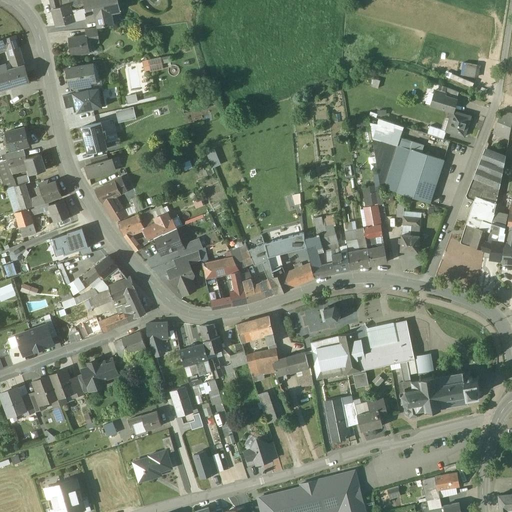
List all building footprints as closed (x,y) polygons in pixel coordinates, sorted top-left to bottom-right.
[(59,0),(49,0),(52,9),(60,7),(60,2),(59,0)] [(83,0),(74,0),(64,2),(64,6),(69,5),(71,10),(85,8),(83,0)] [(107,0),(83,0),(85,8),(86,9),(94,8),(98,27),(113,24),(111,13),(116,12),(113,1),(108,2),(107,0)] [(60,7),(52,9),(56,27),(74,22),(74,21),(71,10),(69,5),(64,6),(60,7)] [(85,8),(71,10),(74,21),(85,18),(85,12),(86,12),(86,9),(85,8)] [(97,28),(85,30),(86,36),(87,36),(87,37),(98,35),(97,28)] [(15,35),(4,39),(8,49),(9,53),(20,50),(15,35)] [(98,35),(87,37),(88,44),(99,42),(98,35)] [(86,36),(69,39),(71,55),(80,53),(80,54),(90,53),(88,44),(87,37),(87,36),(86,36)] [(20,50),(9,53),(14,69),(24,65),(20,50)] [(150,70),(150,72),(163,69),(160,58),(142,61),(144,71),(150,70)] [(466,63),(466,75),(480,75),(480,63),(466,63)] [(14,69),(8,70),(13,87),(29,81),(24,65),(14,69)] [(92,65),(67,69),(69,78),(70,78),(71,85),(77,84),(91,82),(94,81),(92,65)] [(0,90),(13,87),(8,70),(0,72),(0,90)] [(91,82),(77,84),(78,92),(86,91),(92,89),(91,82)] [(458,92),(446,88),(445,93),(445,94),(445,96),(456,100),(458,92)] [(78,92),(72,94),(74,106),(76,112),(94,108),(106,107),(103,89),(92,89),(86,91),(78,92)] [(456,100),(445,96),(445,94),(445,93),(435,91),(431,105),(452,111),(453,111),(456,100)] [(66,108),(74,106),(72,94),(63,96),(66,108)] [(126,98),(128,106),(138,104),(137,96),(126,98)] [(116,111),(118,123),(135,119),(132,107),(116,111)] [(511,118),(511,114),(501,110),(492,131),(508,138),(511,118)] [(453,111),(452,111),(446,131),(464,136),(470,116),(453,111)] [(100,124),(82,128),(88,153),(107,148),(117,145),(116,141),(105,144),(104,139),(106,138),(104,132),(102,133),(100,124)] [(442,129),(430,126),(427,134),(443,139),(446,131),(442,129)] [(25,129),(5,134),(10,150),(23,147),(29,145),(25,129)] [(397,145),(372,137),(380,186),(386,188),(386,180),(397,145)] [(412,141),(399,138),(397,145),(409,149),(412,141)] [(409,149),(397,145),(386,180),(386,188),(430,203),(444,160),(409,149)] [(506,155),(487,148),(468,196),(475,199),(495,203),(506,155)] [(10,153),(6,154),(8,160),(25,156),(24,149),(10,153)] [(207,152),(213,168),(220,165),(215,150),(207,152)] [(41,154),(26,158),(27,163),(31,174),(47,170),(41,154)] [(106,154),(94,158),(95,163),(96,164),(107,160),(106,154)] [(25,156),(8,160),(8,162),(13,171),(26,166),(27,163),(26,158),(26,156),(25,156)] [(107,160),(96,164),(95,163),(85,166),(89,177),(100,174),(99,174),(104,172),(104,171),(114,168),(111,159),(107,160)] [(8,162),(0,164),(0,171),(2,176),(4,184),(15,180),(16,180),(13,171),(8,162)] [(212,173),(209,167),(203,170),(206,176),(212,173)] [(121,178),(95,190),(102,202),(114,197),(127,191),(123,182),(121,178)] [(123,182),(127,191),(134,188),(131,179),(123,182)] [(15,180),(4,184),(4,185),(6,189),(17,185),(15,180)] [(40,187),(35,189),(39,198),(40,201),(45,199),(46,203),(48,202),(62,196),(55,181),(40,187)] [(25,183),(14,186),(21,210),(28,208),(32,207),(31,201),(25,183)] [(374,185),(369,186),(372,201),(373,206),(378,206),(374,185)] [(368,186),(363,187),(366,202),(372,201),(369,186),(368,186)] [(114,197),(102,202),(106,209),(117,203),(114,197)] [(137,208),(142,206),(138,197),(133,199),(137,208)] [(39,198),(31,201),(32,207),(36,206),(37,206),(43,205),(49,205),(48,202),(46,203),(45,199),(40,201),(39,198)] [(49,205),(52,211),(56,222),(70,216),(63,199),(49,205)] [(495,203),(475,199),(467,224),(477,227),(489,231),(490,229),(495,203)] [(203,206),(201,200),(194,203),(197,209),(203,206)] [(117,203),(106,209),(113,222),(126,217),(124,214),(117,203)] [(32,207),(28,208),(30,215),(45,213),(43,205),(37,206),(32,207)] [(405,206),(397,205),(396,217),(403,217),(404,217),(405,206)] [(137,208),(124,214),(126,217),(143,210),(142,206),(137,208)] [(373,206),(364,208),(367,227),(381,224),(378,206),(373,206)] [(21,210),(15,212),(22,234),(35,229),(30,215),(28,208),(21,210)] [(151,209),(137,215),(143,228),(144,229),(157,223),(155,218),(151,209)] [(144,229),(147,236),(149,241),(155,238),(163,234),(176,229),(171,219),(170,220),(166,213),(155,218),(157,223),(144,229)] [(137,215),(118,222),(124,235),(130,233),(143,228),(137,215)] [(314,219),(318,236),(320,235),(325,234),(325,232),(323,219),(322,217),(314,219)] [(329,246),(322,247),(324,252),(332,250),(332,253),(339,243),(332,217),(323,219),(325,232),(325,234),(329,246)] [(420,218),(404,217),(403,217),(403,224),(411,225),(420,226),(420,218)] [(507,221),(494,217),(490,229),(497,231),(500,231),(504,232),(507,221)] [(360,237),(357,222),(345,224),(348,240),(360,237)] [(367,227),(364,228),(364,230),(366,238),(368,249),(384,246),(381,224),(367,227)] [(477,227),(467,224),(461,243),(471,246),(477,227)] [(420,226),(411,225),(410,235),(419,236),(420,226)] [(489,231),(477,227),(471,246),(483,249),(486,241),(489,231)] [(86,239),(82,228),(52,238),(58,257),(79,250),(89,247),(86,239)] [(36,233),(35,229),(22,234),(23,238),(36,233)] [(176,229),(163,234),(155,238),(162,255),(177,249),(183,246),(183,245),(176,229)] [(504,232),(500,231),(497,241),(504,242),(506,232),(504,232)] [(511,232),(507,232),(504,253),(503,253),(502,262),(511,263),(511,232)] [(130,233),(124,235),(130,245),(136,240),(130,233)] [(297,249),(306,247),(302,233),(264,243),(268,257),(297,249)] [(325,234),(320,235),(322,247),(329,246),(325,234)] [(318,236),(305,239),(308,250),(316,248),(322,247),(320,235),(318,236)] [(410,235),(402,235),(402,239),(401,243),(401,250),(417,252),(419,236),(410,235)] [(147,236),(136,240),(141,247),(150,241),(149,241),(147,236)] [(368,256),(369,265),(371,265),(367,249),(368,249),(366,238),(360,239),(360,237),(348,240),(349,245),(356,244),(357,250),(360,249),(362,257),(368,256)] [(92,252),(87,238),(86,239),(89,247),(79,250),(81,256),(92,252)] [(198,239),(183,245),(183,246),(177,249),(181,257),(193,253),(192,252),(202,248),(198,239)] [(136,240),(130,245),(136,251),(141,247),(136,240)] [(497,241),(492,240),(491,242),(490,252),(489,259),(501,261),(504,247),(504,242),(497,241)] [(491,242),(486,241),(483,249),(490,252),(491,242)] [(264,243),(247,250),(252,262),(254,265),(261,263),(269,260),(268,257),(264,243)] [(368,249),(367,249),(371,265),(388,262),(385,246),(384,246),(368,249)] [(306,247),(297,249),(302,266),(310,262),(306,247)] [(322,247),(316,248),(318,254),(321,265),(327,264),(324,252),(322,247)] [(350,252),(348,252),(352,269),(364,266),(362,257),(360,249),(357,250),(350,252)] [(181,257),(174,259),(177,266),(189,262),(190,265),(201,260),(199,250),(193,253),(181,257)] [(247,250),(242,252),(247,264),(252,262),(247,250)] [(332,250),(324,252),(327,264),(333,263),(332,254),(332,250)] [(242,252),(232,256),(238,268),(247,264),(242,252)] [(347,252),(332,254),(333,263),(335,273),(351,269),(347,252)] [(318,254),(310,256),(315,277),(324,275),(321,265),(318,254)] [(108,256),(95,266),(104,276),(117,266),(108,256)] [(238,268),(232,256),(201,263),(205,278),(216,276),(231,273),(240,271),(238,268)] [(281,267),(272,271),(270,263),(269,260),(261,263),(268,279),(269,279),(284,273),(281,267)] [(14,262),(4,265),(8,276),(18,273),(14,262)] [(189,262),(177,266),(168,270),(174,284),(177,285),(179,284),(183,295),(196,290),(190,277),(195,274),(190,265),(189,262)] [(302,266),(292,270),(297,283),(314,276),(310,262),(302,266)] [(327,264),(321,265),(324,275),(329,274),(327,264)] [(63,265),(60,267),(67,281),(70,280),(63,265)] [(95,266),(83,277),(92,287),(104,276),(95,266)] [(292,270),(284,273),(289,286),(297,283),(292,270)] [(240,271),(231,273),(233,279),(242,277),(240,271)] [(284,273),(269,279),(275,292),(289,286),(284,273)] [(216,276),(205,278),(209,298),(220,295),(216,276)] [(131,277),(108,286),(110,290),(112,299),(113,300),(126,295),(136,291),(131,277)] [(242,277),(233,279),(236,293),(231,293),(233,305),(247,302),(242,277)] [(67,286),(74,296),(85,287),(78,278),(67,286)] [(268,279),(260,282),(262,286),(266,295),(266,296),(275,292),(269,279),(268,279)] [(0,299),(1,301),(16,295),(11,284),(0,288),(0,299)] [(20,291),(35,297),(38,290),(23,284),(20,291)] [(255,287),(251,289),(249,285),(244,287),(248,302),(259,298),(255,287)] [(262,286),(255,287),(259,298),(266,295),(262,286)] [(110,290),(98,294),(99,297),(100,302),(100,303),(112,299),(110,290)] [(64,309),(75,305),(70,291),(60,295),(64,309)] [(136,291),(126,295),(129,302),(139,298),(136,291)] [(97,292),(74,300),(75,305),(90,300),(99,297),(98,294),(97,292)] [(231,293),(223,297),(224,307),(233,305),(231,293)] [(99,297),(90,300),(92,305),(100,302),(99,297)] [(221,298),(210,300),(212,309),(224,307),(223,297),(221,298)] [(129,302),(122,305),(125,312),(128,321),(137,318),(136,317),(146,313),(139,298),(129,302)] [(333,306),(330,307),(329,306),(327,306),(328,308),(323,309),(324,310),(327,321),(326,321),(326,322),(331,321),(332,323),(333,323),(333,321),(336,320),(337,321),(339,320),(338,319),(339,315),(341,315),(341,314),(340,314),(339,310),(340,309),(339,308),(338,309),(335,306),(335,305),(334,305),(333,306)] [(125,312),(99,323),(102,330),(103,331),(128,321),(125,312)] [(269,315),(256,319),(261,336),(273,333),(269,315)] [(256,319),(236,324),(241,342),(242,345),(244,345),(243,341),(261,336),(256,319)] [(405,321),(392,323),(365,329),(365,328),(358,330),(359,331),(353,332),(338,335),(338,336),(309,342),(313,364),(314,366),(316,379),(322,378),(341,374),(346,373),(344,365),(344,362),(358,360),(360,370),(364,369),(396,362),(406,360),(414,359),(405,321)] [(166,323),(147,324),(149,339),(158,339),(168,338),(166,323)] [(20,345),(24,355),(54,344),(47,325),(17,336),(20,345)] [(214,325),(199,326),(203,341),(217,337),(214,325)] [(140,331),(121,339),(128,355),(146,347),(140,331)] [(217,337),(203,341),(204,343),(207,354),(223,349),(220,336),(217,337)] [(121,339),(115,341),(121,357),(128,355),(121,339)] [(158,339),(149,339),(156,356),(164,353),(158,339)] [(241,342),(234,345),(237,354),(230,356),(234,368),(248,363),(244,352),(242,345),(241,342)] [(204,343),(191,347),(197,365),(203,363),(203,361),(208,359),(207,354),(204,343)] [(24,355),(20,345),(8,349),(13,365),(26,360),(24,355)] [(191,347),(179,350),(184,366),(189,364),(190,367),(197,365),(191,347)] [(272,349),(254,353),(254,355),(256,365),(278,360),(276,349),(272,349)] [(305,352),(286,357),(290,372),(302,369),(309,367),(305,352)] [(429,353),(415,355),(418,372),(422,371),(423,377),(429,376),(428,370),(432,370),(429,353)] [(254,355),(247,358),(249,366),(256,365),(254,355)] [(216,357),(209,359),(213,371),(220,369),(216,357)] [(286,357),(279,359),(281,361),(272,363),(277,375),(290,372),(286,357)] [(98,364),(97,360),(87,363),(89,367),(82,369),(84,374),(90,390),(105,385),(103,379),(118,374),(112,359),(98,364)] [(197,365),(200,375),(212,371),(209,359),(208,359),(203,361),(203,363),(197,365)] [(358,360),(344,362),(344,365),(346,373),(352,372),(353,374),(352,375),(355,387),(368,385),(365,372),(364,369),(360,370),(358,360)] [(406,360),(399,362),(403,382),(409,381),(410,379),(406,360)] [(184,366),(188,378),(200,375),(197,365),(190,367),(189,364),(184,366)] [(233,365),(225,367),(230,383),(237,381),(233,365)] [(78,377),(70,379),(66,369),(50,375),(58,398),(71,393),(72,398),(84,394),(83,392),(78,377)] [(220,369),(213,371),(215,378),(222,376),(220,369)] [(442,375),(434,376),(434,375),(433,375),(433,373),(431,373),(432,375),(429,376),(423,377),(420,378),(420,375),(419,376),(419,378),(418,378),(419,379),(411,380),(410,379),(409,381),(403,382),(398,382),(400,391),(399,394),(398,395),(401,396),(402,400),(400,402),(400,403),(402,402),(406,404),(405,407),(403,410),(404,413),(407,415),(408,415),(408,417),(408,418),(409,419),(409,417),(417,416),(418,417),(419,416),(418,415),(417,411),(424,410),(425,411),(426,413),(427,413),(427,410),(438,408),(438,411),(440,410),(440,408),(440,407),(448,405),(448,407),(449,407),(449,405),(457,404),(457,406),(459,406),(458,404),(466,402),(466,404),(468,404),(467,402),(468,402),(468,401),(470,401),(470,400),(474,400),(475,400),(475,399),(474,399),(473,393),(478,392),(480,394),(481,392),(479,390),(479,389),(479,388),(480,388),(480,387),(479,387),(478,382),(479,381),(479,380),(478,381),(478,380),(477,380),(477,379),(479,376),(477,375),(475,378),(472,378),(472,377),(470,376),(469,372),(470,371),(469,370),(469,371),(465,372),(464,372),(462,372),(462,371),(462,372),(461,369),(460,370),(460,372),(452,373),(452,371),(451,371),(451,373),(443,375),(443,373),(441,373),(442,375)] [(311,372),(303,374),(304,384),(305,384),(306,389),(312,388),(311,385),(313,384),(311,372)] [(90,390),(84,374),(78,377),(83,392),(90,390)] [(50,375),(33,382),(36,392),(29,394),(35,411),(46,407),(45,403),(58,398),(50,375)] [(188,378),(191,386),(202,383),(200,375),(188,378)] [(215,379),(208,382),(211,392),(208,392),(213,405),(222,402),(215,379)] [(199,384),(191,386),(194,396),(202,394),(199,384)] [(17,387),(1,393),(9,416),(22,411),(26,410),(21,397),(17,387)] [(171,391),(178,415),(192,411),(184,387),(171,391)] [(275,421),(266,392),(258,395),(267,423),(275,421)] [(29,394),(21,397),(26,410),(22,411),(24,415),(35,411),(29,394)] [(383,400),(367,404),(369,412),(357,415),(356,415),(359,424),(360,431),(382,426),(380,418),(388,416),(383,400)] [(348,401),(341,403),(340,403),(345,427),(347,427),(352,425),(350,416),(349,405),(348,401)] [(340,402),(325,405),(332,442),(346,439),(344,435),(349,434),(347,427),(345,427),(340,403),(341,403),(340,402)] [(354,404),(349,405),(350,416),(352,425),(359,424),(356,415),(357,415),(354,404)] [(209,407),(203,410),(205,416),(211,414),(209,407)] [(157,411),(142,415),(146,430),(162,425),(157,411)] [(192,429),(203,426),(199,414),(193,415),(195,421),(190,422),(192,429)] [(142,415),(128,420),(131,428),(133,427),(135,434),(146,430),(142,415)] [(292,415),(287,417),(291,429),(296,427),(292,415)] [(115,421),(103,424),(107,436),(119,433),(115,421)] [(232,435),(226,437),(229,445),(235,443),(232,435)] [(170,436),(162,439),(165,451),(166,451),(166,453),(174,451),(170,436)] [(256,438),(251,448),(251,449),(244,451),(247,460),(254,457),(256,463),(265,460),(266,461),(271,460),(271,458),(269,454),(270,454),(268,448),(267,448),(266,445),(266,443),(256,438)] [(273,443),(266,445),(267,448),(268,448),(270,454),(269,454),(271,458),(278,456),(273,443)] [(165,451),(150,456),(150,457),(134,462),(140,481),(160,475),(159,471),(171,467),(166,453),(166,451),(165,451)] [(205,451),(194,455),(201,478),(212,474),(207,458),(205,451)] [(213,457),(207,458),(212,474),(218,472),(213,457)] [(365,511),(355,470),(257,495),(261,511),(338,511),(365,511)] [(458,474),(436,478),(438,487),(460,484),(458,474)] [(436,476),(424,479),(428,500),(439,497),(438,487),(436,478),(436,476)] [(52,507),(53,511),(72,511),(84,508),(82,499),(75,479),(46,487),(52,507)] [(388,488),(391,499),(401,495),(398,485),(388,488)] [(511,494),(498,496),(499,510),(511,509),(511,494)] [(87,497),(82,499),(85,511),(89,511),(91,511),(87,497)] [(439,497),(428,500),(430,509),(442,506),(439,497)] [(461,511),(459,503),(444,506),(444,511),(461,511)]
